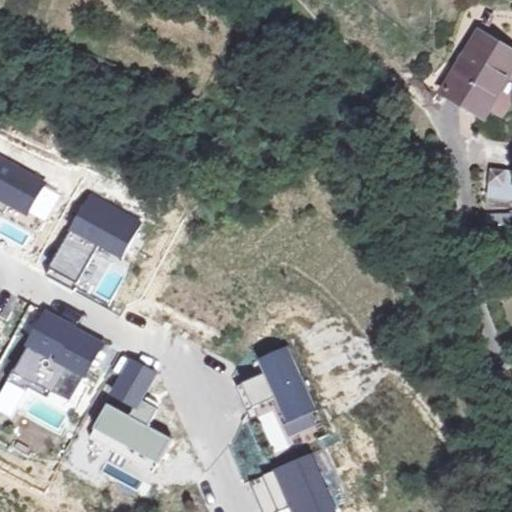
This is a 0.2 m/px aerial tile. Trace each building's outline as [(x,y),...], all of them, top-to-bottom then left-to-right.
[(484,15),(479,11),(473,20),(479,23),(484,15)] [(508,56),(469,33),(434,92),(474,115),(508,56)] [(44,183),(0,159),(0,224),(2,221),(31,236),(39,221),(27,214),(44,183)] [(484,201),(511,204),(511,170),(489,167),(484,201)] [(141,221),(87,193),(45,272),(108,306),(132,262),(122,257),(141,221)] [(511,224),(511,211),(489,213),(489,225),(511,224)] [(106,338),(48,307),(10,378),(44,396),(49,387),(73,400),(106,338)] [(286,351),(261,362),(267,373),(238,386),(247,407),(275,395),(286,420),(312,409),(286,351)] [(156,372),(131,359),(110,394),(136,409),(141,400),(156,372)] [(318,436),(310,416),(283,425),(273,398),(252,405),(269,453),(318,436)] [(133,415),(107,401),(88,436),(155,472),(173,439),(147,426),(156,408),(141,400),(133,415)] [(332,511),(308,459),(255,483),(268,511),(289,503),(293,511),(332,511)]
